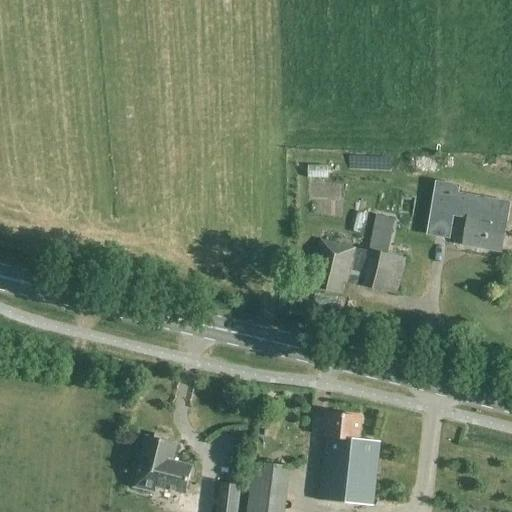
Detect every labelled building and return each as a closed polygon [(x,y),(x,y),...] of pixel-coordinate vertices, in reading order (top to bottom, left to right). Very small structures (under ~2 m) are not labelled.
[(458,186),(435,181),(430,208),(453,212),(458,186)] [(471,220),(467,247),(504,254),(511,214),(481,209),(479,221),(471,220)] [(322,241),(311,288),(343,295),(345,283),(398,295),(406,260),(387,255),(395,219),(377,215),(369,251),(322,241)] [(329,438),(323,502),(375,507),(381,442),(359,440),(361,418),(328,415),(326,438),(329,438)] [(171,439),(157,435),(156,439),(149,437),(136,487),(156,492),(157,487),(187,494),(194,467),(173,462),(178,445),(170,443),(171,439)] [(285,511),(292,468),(252,463),(245,511),(285,511)] [(239,511),(242,486),(221,484),(217,511),(239,511)]
